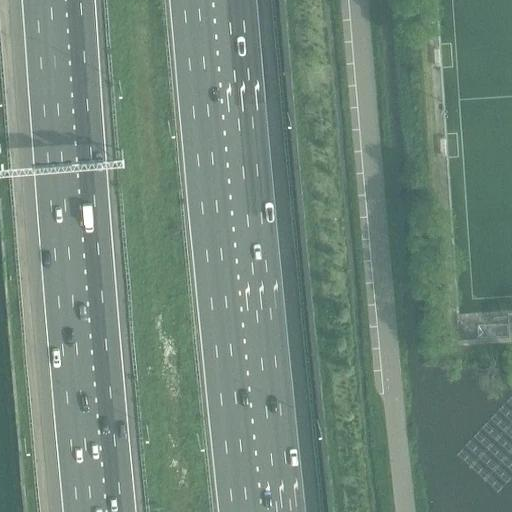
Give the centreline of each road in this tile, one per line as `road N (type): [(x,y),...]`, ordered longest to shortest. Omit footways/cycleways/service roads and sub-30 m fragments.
road 1 (motorway): [(247,511),(198,0)]
road 2 (unclassified): [(407,511),(359,0)]
road 3 (motorway): [(80,0),(121,511)]
